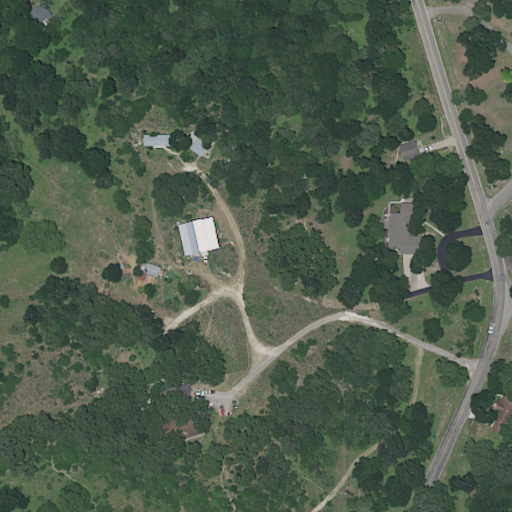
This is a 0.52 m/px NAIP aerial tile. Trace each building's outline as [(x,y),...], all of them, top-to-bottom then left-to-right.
[(29,13),(39,25),(51,15),(41,4),(29,13)] [(200,158),(209,147),(193,133),(184,144),(200,158)] [(143,136),(144,148),(172,147),(172,135),(143,136)] [(405,164),(421,159),(414,141),(398,147),(405,164)] [(422,255),(422,237),(412,237),(412,204),(388,204),(388,248),(399,248),(399,255),(422,255)] [(218,251),(214,219),(178,224),(183,256),(218,251)] [(511,398),(495,399),(496,420),(511,420),(511,398)] [(197,421),(172,422),(172,437),(198,436),(197,421)]
